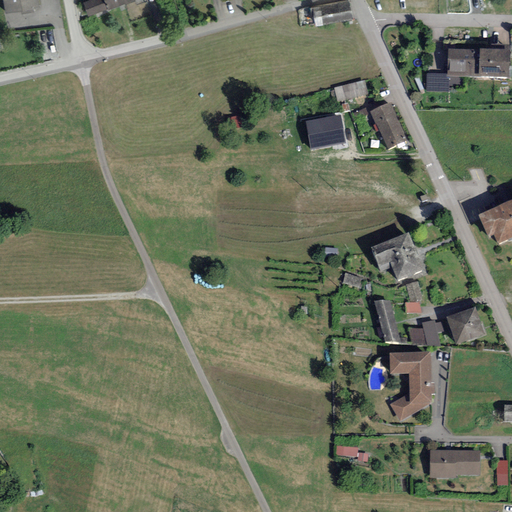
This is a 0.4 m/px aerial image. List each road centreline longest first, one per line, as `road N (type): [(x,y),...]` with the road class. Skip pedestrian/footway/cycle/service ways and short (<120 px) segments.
road 1 (tertiary): [(366,20),(511,338)]
road 2 (residential): [(336,0),(80,61)]
road 3 (residential): [(161,294),(104,166),(80,61)]
road 4 (residential): [(267,511),(161,294)]
road 5 (residential): [(161,294),(0,298)]
road 6 (residential): [(366,20),(511,21)]
